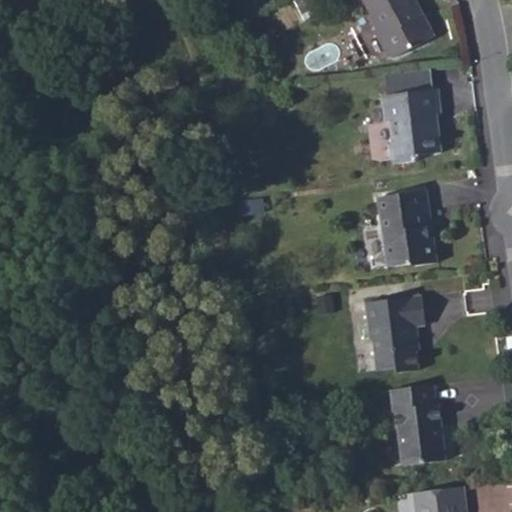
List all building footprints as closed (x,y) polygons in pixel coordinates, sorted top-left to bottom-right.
[(366,0),(386,36),(382,40),(393,63),(407,62),(441,43),(431,25),(423,29),(414,7),(420,5),(417,0),(366,0)] [(451,119),(449,97),(394,101),(396,130),(404,130),(406,150),(401,151),(402,171),(432,168),(431,162),(452,160),(450,139),(442,140),(440,120),(451,119)] [(431,224),(427,193),(380,198),(387,267),(436,261),(433,236),(429,237),(428,225),(431,224)] [(423,294),(366,301),(371,339),(374,339),(378,365),(396,363),(397,369),(419,367),(413,324),(426,322),(423,294)] [(434,385),(390,391),(394,415),(397,415),(404,466),(446,461),(441,413),(438,413),(434,385)] [(467,511),(464,489),(411,496),(413,511),(467,511)]
